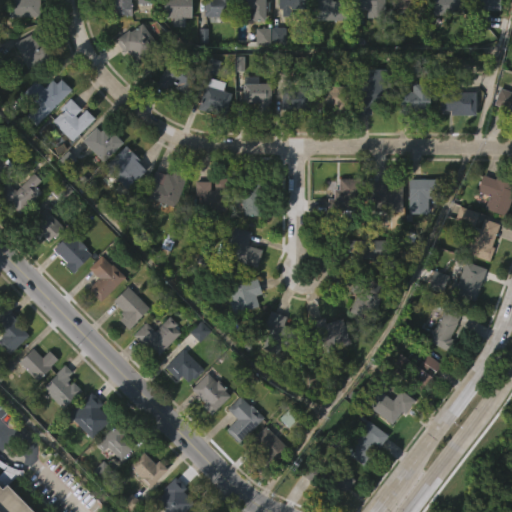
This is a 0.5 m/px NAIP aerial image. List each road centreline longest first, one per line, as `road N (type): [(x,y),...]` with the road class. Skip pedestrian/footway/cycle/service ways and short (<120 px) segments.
road 1 (residential): [(73,0),(96,67),(174,137),(511,153)]
road 2 (tertiary): [(0,253),(225,483),(263,511)]
road 3 (secondary): [(511,300),(472,383),(374,511)]
road 4 (secondary): [(408,511),(511,366)]
road 5 (residential): [(296,146),(297,271)]
